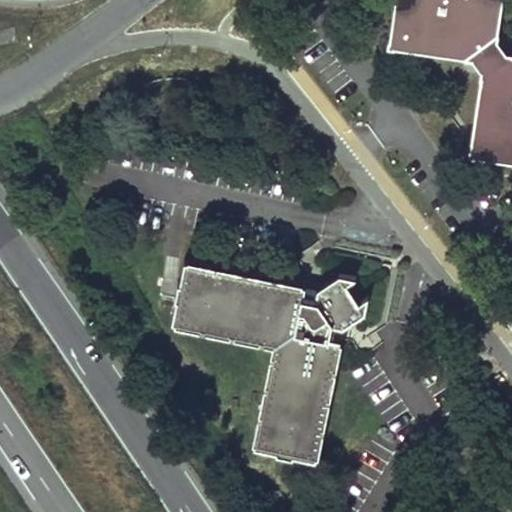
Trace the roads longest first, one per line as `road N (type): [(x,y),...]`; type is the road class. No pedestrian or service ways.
road 1 (residential): [(50,59),(165,38),(204,39),(269,64),(493,345)]
road 2 (trunk): [(181,511),(0,238)]
